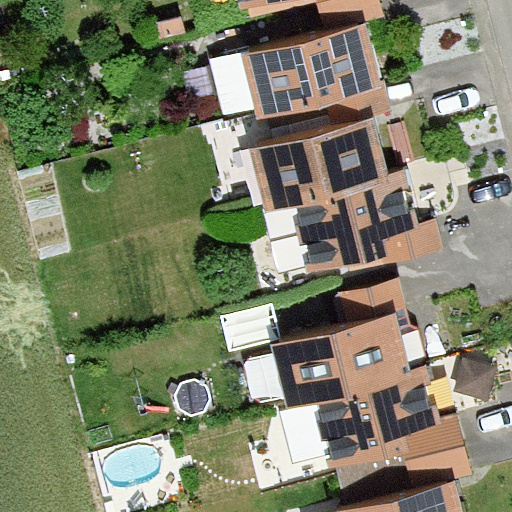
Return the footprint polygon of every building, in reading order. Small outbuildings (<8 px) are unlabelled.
[(261,0),(265,9),(295,0),(261,0)] [(412,89),(392,16),(268,50),(288,123),(412,89)] [(311,205),(420,167),(404,109),(256,151),(275,216),(311,205)] [(437,161),(420,167),(311,205),(335,274),(457,244),(437,161)] [(311,406),(332,399),(435,363),(417,304),(291,345),(311,406)] [(435,363),(332,399),(350,466),(473,434),(452,359),(435,363)] [(353,511),(486,511),(477,476),(352,508),(353,511)] [(342,511),(341,499),(311,502),(312,511),(342,511)]
